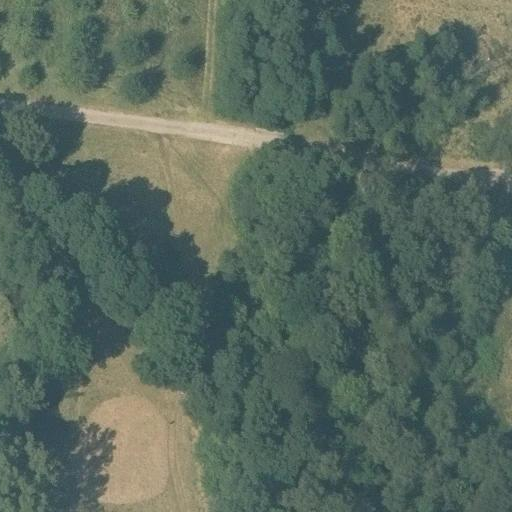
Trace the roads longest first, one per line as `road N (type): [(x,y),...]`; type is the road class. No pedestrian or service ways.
road 1 (track): [(183,511),(174,466),(190,290),(164,128)]
road 2 (track): [(164,128),(442,169),(511,167)]
road 3 (track): [(0,104),(164,128)]
